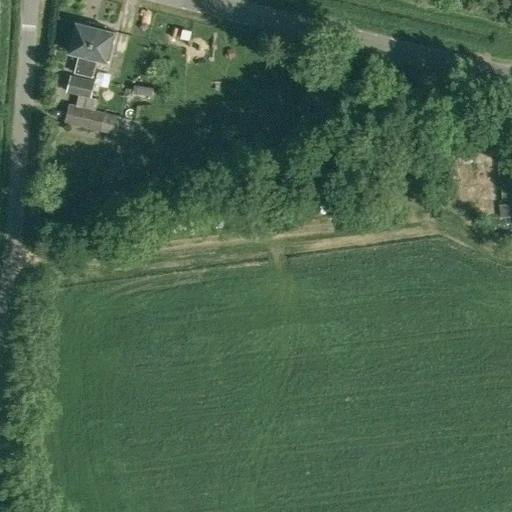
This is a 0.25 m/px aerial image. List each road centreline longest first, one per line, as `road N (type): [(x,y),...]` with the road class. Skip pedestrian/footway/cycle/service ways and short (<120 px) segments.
road 1 (unclassified): [(0,402),(31,0)]
road 2 (unclassified): [(511,79),(225,11)]
